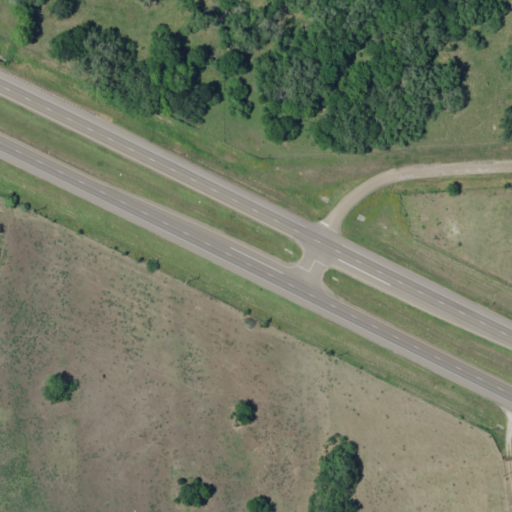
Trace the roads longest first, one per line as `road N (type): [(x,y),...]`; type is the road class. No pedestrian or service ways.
road 1 (trunk): [(511,338),(0,82)]
road 2 (trunk): [(0,144),(511,398)]
road 3 (residential): [(294,291),(328,226),(353,198),(398,173),(511,163)]
